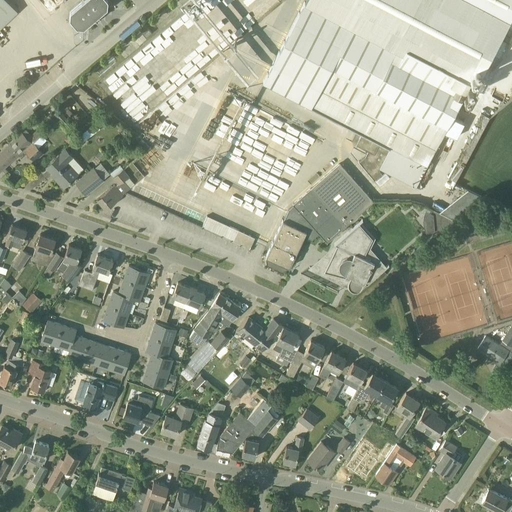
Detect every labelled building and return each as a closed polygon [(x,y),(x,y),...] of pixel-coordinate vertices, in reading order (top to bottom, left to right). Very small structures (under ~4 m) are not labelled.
[(0,0),(0,25),(16,10),(7,0),(0,0)] [(108,0),(107,0),(83,0),(70,11),(69,19),(76,27),(84,28),(96,18),(97,19),(97,18),(100,16),(101,16),(99,14),(107,8),(108,0)] [(264,80),(312,106),(362,132),(356,144),(368,151),(365,156),(358,161),(374,180),(382,173),(379,169),(380,167),(415,186),(435,148),(451,118),(470,80),(477,84),(492,53),(499,39),(509,19),(511,13),(511,0),(305,0),(291,27),(264,80)] [(151,32),(146,27),(145,25),(139,29),(145,37),(151,32)] [(499,57),(506,43),(499,39),(492,53),(499,57)] [(119,119),(113,114),(110,118),(116,123),(119,119)] [(49,115),(42,120),(49,129),(56,123),(49,115)] [(70,123),(66,128),(73,135),(78,131),(70,123)] [(42,135),(37,129),(26,138),(21,132),(8,144),(17,154),(18,155),(31,142),(32,143),(42,135)] [(34,142),(32,144),(25,151),(34,161),(43,153),(34,142)] [(8,144),(0,152),(0,170),(17,154),(8,144)] [(67,160),(72,155),(66,148),(59,155),(58,154),(41,170),(48,177),(52,173),(64,185),(69,180),(69,181),(78,173),(67,160)] [(100,151),(95,156),(98,159),(103,155),(100,151)] [(374,200),(344,162),(313,190),(311,188),(293,204),(293,205),(289,209),(284,220),(282,220),(265,256),(267,265),(282,272),(289,267),(296,252),(304,236),(310,240),(318,233),(327,242),(374,200)] [(103,179),(93,168),(76,182),(85,194),(103,179)] [(104,209),(130,188),(123,180),(128,176),(123,170),(113,177),(118,184),(115,186),(114,185),(97,199),(104,209)] [(375,181),(378,185),(390,176),(386,172),(375,181)] [(453,220),(432,208),(430,212),(429,214),(429,215),(429,217),(428,218),(428,220),(428,222),(429,223),(429,225),(430,227),(430,228),(431,230),(432,232),(434,235),(453,220)] [(254,237),(206,216),(202,227),(249,249),(254,237)] [(372,238),(358,223),(362,220),(362,219),(333,243),(335,245),(323,271),(345,277),(347,274),(351,276),(348,281),(348,282),(347,283),(347,284),(347,285),(348,286),(348,287),(348,288),(349,289),(350,290),(351,290),(351,291),(353,291),(354,292),(356,292),(357,291),(359,291),(359,290),(361,289),(361,288),(364,283),(367,284),(389,265),(388,264),(385,267),(363,256),(372,238)] [(26,229),(12,224),(8,236),(5,246),(11,248),(12,246),(19,248),(22,241),(26,229)] [(47,265),(47,266),(55,254),(50,252),(55,239),(40,234),(35,247),(36,248),(32,257),(31,260),(47,265)] [(81,248),(69,244),(64,258),(70,261),(62,273),(71,279),(81,265),(76,262),(81,248)] [(30,254),(22,249),(12,265),(20,270),(30,254)] [(62,256),(56,252),(55,254),(47,266),(48,266),(53,269),(53,270),(62,256)] [(112,259),(97,254),(92,267),(93,268),(92,273),(84,270),(79,286),(92,290),(100,269),(108,272),(112,259)] [(149,272),(129,265),(123,279),(144,286),(149,272)] [(11,285),(5,278),(0,283),(0,284),(6,290),(11,285)] [(123,279),(118,293),(133,299),(139,301),(144,286),(123,279)] [(186,301),(191,288),(177,282),(172,295),(186,301)] [(204,293),(191,288),(186,301),(199,306),(204,293)] [(13,296),(20,303),(27,296),(19,289),(13,296)] [(33,292),(22,304),(31,312),(36,306),(41,300),(33,292)] [(133,299),(118,293),(118,294),(113,292),(108,305),(128,313),(133,299)] [(12,298),(8,293),(2,298),(7,304),(12,298)] [(217,319),(227,304),(230,300),(219,293),(207,313),(192,331),(189,337),(201,345),(211,329),(217,319)] [(240,307),(230,300),(217,319),(211,329),(214,332),(219,324),(221,326),(223,323),(228,326),(240,307)] [(108,305),(103,319),(123,326),(128,313),(108,305)] [(180,316),(183,308),(178,306),(175,313),(180,316)] [(170,309),(163,307),(160,319),(166,321),(170,309)] [(188,310),(183,308),(180,316),(185,318),(188,310)] [(29,313),(23,310),(19,321),(25,323),(29,313)] [(282,325),(273,318),(265,329),(248,317),(238,330),(263,350),(272,338),(275,334),(282,325)] [(62,325),(47,320),(41,340),(55,345),(62,325)] [(151,336),(171,343),(176,329),(155,322),(151,336)] [(68,355),(74,335),(76,329),(62,325),(55,345),(69,349),(67,355),(68,355)] [(511,325),(502,340),(503,340),(500,344),(486,335),(477,348),(497,361),(494,367),(498,370),(497,371),(503,375),(511,363),(509,362),(511,357),(511,325)] [(188,330),(180,327),(178,334),(186,337),(188,330)] [(291,348),(298,334),(283,327),(279,336),(276,340),(276,341),(277,341),(273,349),(280,352),(278,356),(291,362),(296,350),(291,348)] [(228,337),(221,331),(211,342),(218,349),(228,337)] [(82,360),(88,340),(74,335),(68,355),(82,360)] [(171,343),(151,336),(146,351),(152,353),(172,359),(167,357),(171,343)] [(19,342),(13,339),(6,355),(12,358),(13,355),(14,355),(19,342)] [(96,364),(102,344),(88,340),(82,360),(96,364)] [(303,353),(304,354),(300,361),(314,368),(317,361),(324,347),(310,340),(303,353)] [(110,369),(116,349),(102,344),(96,364),(110,369)] [(131,354),(116,349),(110,369),(124,374),(131,354)] [(345,358),(331,351),(324,365),(319,375),(326,379),(331,368),(338,372),(345,358)] [(152,353),(150,359),(147,367),(167,373),(172,359),(152,353)] [(251,359),(246,355),(239,362),(245,367),(251,359)] [(190,365),(200,370),(204,362),(194,357),(190,365)] [(8,359),(5,365),(4,365),(0,376),(0,381),(10,385),(13,377),(18,379),(23,365),(8,359)] [(51,370),(43,368),(45,364),(33,360),(28,372),(34,374),(30,386),(44,391),(51,370)] [(298,366),(291,362),(286,374),(293,377),(298,366)] [(346,375),(343,381),(343,382),(349,385),(356,389),(360,383),(367,370),(353,362),(346,375)] [(147,367),(142,381),(163,387),(167,373),(147,367)] [(312,389),(318,377),(311,373),(307,380),(305,385),(312,389)] [(384,380),(372,373),(365,386),(360,383),(356,389),(351,398),(347,407),(346,407),(353,411),(358,402),(360,402),(363,402),(369,390),(376,394),(384,380)] [(206,378),(205,379),(200,374),(192,383),(196,387),(202,381),(208,387),(212,384),(206,378)] [(289,378),(282,374),(278,380),(285,384),(289,378)] [(305,385),(307,380),(298,375),(295,380),(305,385)] [(250,386),(240,377),(231,388),(240,396),(250,386)] [(333,400),(343,382),(343,381),(336,377),(326,396),(333,400)] [(397,388),(384,380),(376,394),(383,398),(379,405),(385,408),(383,411),(388,413),(394,404),(389,402),(397,388)] [(100,396),(113,400),(117,388),(98,381),(97,385),(89,383),(82,404),(96,408),(100,396)] [(169,406),(172,395),(163,393),(160,404),(169,406)] [(418,401),(406,393),(396,407),(408,414),(395,432),(401,436),(414,417),(410,413),(418,401)] [(153,400),(139,395),(136,404),(127,401),(122,417),(136,421),(140,409),(148,412),(149,412),(149,411),(153,400)] [(347,396),(342,405),(347,407),(351,398),(347,396)] [(263,398),(247,418),(255,425),(268,410),(267,409),(271,405),(263,398)] [(216,401),(213,411),(223,414),(226,404),(216,401)] [(181,418),(189,420),(193,408),(180,404),(175,418),(166,415),(161,430),(176,435),(181,418)] [(445,421),(432,413),(434,411),(426,406),(414,426),(434,438),(445,421)] [(319,417),(306,408),(298,420),(310,429),(319,417)] [(258,440),(253,439),(258,433),(261,436),(277,418),(268,410),(255,425),(246,436),(245,439),(241,454),(254,457),(258,440)] [(149,412),(148,412),(144,423),(152,426),(160,415),(149,411),(149,412)] [(246,436),(255,425),(247,418),(239,411),(219,435),(216,449),(232,452),(244,438),(245,439),(246,436)] [(218,424),(217,424),(220,416),(209,412),(206,420),(205,420),(197,443),(210,448),(218,424)] [(345,426),(336,420),(333,425),(341,431),(345,426)] [(21,433),(12,428),(11,430),(2,425),(0,427),(0,444),(1,443),(12,449),(21,433)] [(460,425),(454,429),(458,435),(464,432),(460,425)] [(297,456),(300,457),(304,437),(296,436),(294,447),(286,446),(282,461),(295,464),(297,456)] [(350,441),(343,437),(335,448),(341,453),(350,441)] [(459,461),(450,456),(456,447),(445,440),(439,449),(445,453),(436,467),(437,468),(449,476),(459,461)] [(11,468),(19,472),(28,455),(43,460),(48,445),(35,441),(33,448),(25,446),(23,451),(21,451),(11,468)] [(334,451),(321,441),(307,460),(319,469),(327,458),(328,459),(334,451)] [(364,442),(346,467),(354,472),(367,453),(369,455),(373,449),(364,442)] [(403,461),(410,465),(416,457),(402,448),(397,444),(375,475),(388,484),(403,461)] [(388,444),(380,456),(385,460),(393,448),(388,444)] [(65,468),(71,472),(79,457),(68,451),(63,460),(61,458),(53,471),(54,472),(46,486),(53,489),(61,475),(61,476),(65,468)] [(369,455),(367,453),(354,472),(360,476),(362,473),(367,477),(377,461),(369,455)] [(4,461),(0,468),(0,477),(4,480),(12,466),(4,461)] [(48,469),(40,465),(32,480),(40,484),(48,469)] [(135,477),(102,466),(100,472),(99,471),(97,475),(98,475),(96,482),(92,491),(113,498),(116,489),(117,485),(123,487),(122,488),(130,491),(135,477)] [(71,485),(63,481),(57,492),(65,496),(71,485)] [(167,486),(154,481),(152,488),(148,487),(146,493),(142,491),(127,511),(149,511),(153,501),(162,504),(167,486)] [(190,491),(180,488),(174,507),(168,505),(166,511),(182,511),(183,511),(186,511),(204,511),(212,502),(200,499),(201,498),(189,494),(190,491)] [(511,500),(488,488),(481,502),(492,507),(491,508),(497,511),(508,511),(511,505),(511,500)] [(247,511),(249,506),(235,502),(234,506),(226,504),(224,511),(247,511)]
